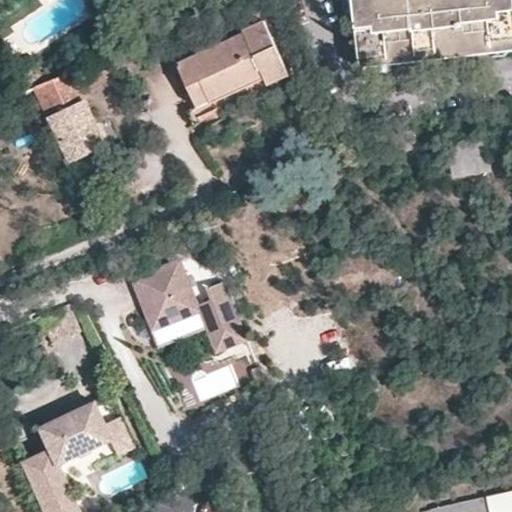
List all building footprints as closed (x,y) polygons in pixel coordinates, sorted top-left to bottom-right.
[(413,54),(406,0),(349,0),(357,60),(413,54)] [(511,0),(406,0),(413,54),(511,43),(511,0)] [(261,75),(265,84),(286,75),(264,19),(242,27),(243,30),(196,51),(177,59),(187,86),(194,103),(187,106),(192,119),(200,116),(203,124),(220,117),(216,105),(212,95),(261,75)] [(125,59),(120,48),(35,84),(72,159),(105,141),(91,110),(77,80),(125,59)] [(216,105),(265,84),(261,75),(212,95),(216,105)] [(420,142),(416,124),(394,130),(398,147),(420,142)] [(493,164),(487,135),(449,140),(454,170),(493,164)] [(198,306),(198,302),(180,258),(131,278),(138,297),(153,331),(200,312),(217,352),(248,340),(225,282),(207,289),(212,300),(198,306)] [(380,468),(337,377),(280,404),(321,497),(380,468)] [(79,511),(58,466),(114,439),(96,402),(78,410),(40,428),(50,449),(25,460),(47,511),(79,511)] [(410,511),(408,511),(511,511),(511,488),(486,494),(410,511)]
